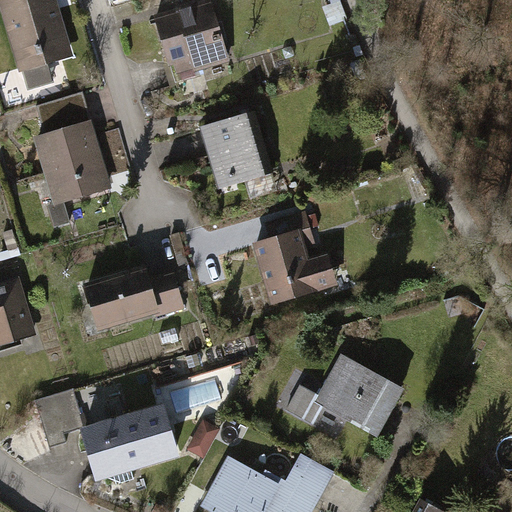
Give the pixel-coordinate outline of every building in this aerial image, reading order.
[(54,0),(12,0),(0,3),(19,76),(70,63),(54,0)] [(342,0),(323,0),(330,26),(348,21),(342,0)] [(213,8),(153,23),(169,84),(228,69),(213,8)] [(46,146),(34,149),(56,235),(69,232),(64,213),(110,201),(84,102),(38,114),(46,146)] [(259,122),(198,138),(214,199),(241,192),(245,209),(272,203),(267,186),(275,184),(259,122)] [(258,248),(276,315),(337,300),(327,260),(309,264),(302,237),(258,248)] [(147,274),(82,290),(95,342),(160,325),(159,318),(184,312),(174,274),(149,280),(147,274)] [(21,284),(0,289),(0,357),(37,348),(21,284)] [(343,362),(317,406),(300,396),(286,420),(313,436),(325,416),(375,446),(404,397),(343,362)] [(77,395),(35,406),(44,443),(86,433),(77,395)] [(223,431),(202,420),(183,456),(204,467),(223,431)] [(164,421),(82,441),(93,486),(175,466),(164,421)] [(279,499),(229,469),(202,511),(326,511),(340,490),(298,465),(279,499)]
